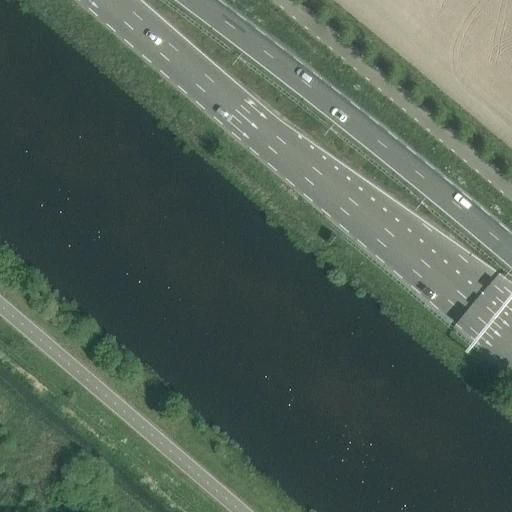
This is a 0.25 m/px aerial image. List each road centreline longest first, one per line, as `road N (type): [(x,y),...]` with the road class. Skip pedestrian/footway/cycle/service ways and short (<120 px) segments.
road 1 (trunk): [(104,0),(511,351)]
road 2 (trunk): [(511,254),(199,0)]
road 3 (unclassified): [(282,0),(511,192)]
